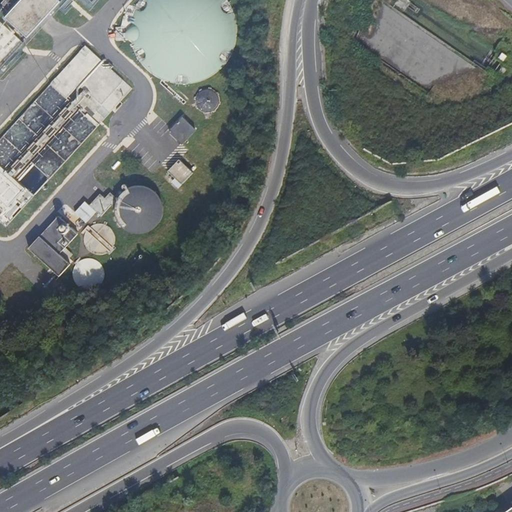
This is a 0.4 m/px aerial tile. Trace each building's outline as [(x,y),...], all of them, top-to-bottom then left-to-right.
[(4,0),(0,5),(5,9),(3,12),(7,16),(5,18),(28,38),(38,28),(51,13),(61,2),(58,0),(4,0)] [(226,0),(140,0),(139,2),(137,7),(134,12),(133,16),(132,21),(131,27),(131,32),(131,37),(132,42),(133,47),(135,52),(137,57),(140,61),(143,65),(146,69),(150,72),(154,75),(159,78),(163,80),(168,82),(173,83),(177,84),(185,84),(188,84),(196,83),(199,82),(204,80),(210,78),(213,76),(219,71),(225,66),(229,60),(231,56),(234,49),(236,44),(237,39),(237,34),(237,29),(237,24),(236,19),(234,14),(232,9),(230,4),(227,0),(226,0)] [(0,68),(23,43),(0,22),(0,68)] [(0,221),(6,227),(132,89),(111,69),(113,67),(104,58),(102,61),(85,46),(0,139),(0,208),(3,211),(0,214),(0,221)] [(212,90),(210,89),(209,89),(205,90),(203,90),(201,92),(199,93),(198,95),(196,97),(196,99),(196,101),(196,104),(197,106),(198,108),(199,109),(201,111),(203,112),(206,113),(208,113),(210,113),(212,112),(215,111),(216,109),(218,107),(219,105),(219,103),(219,100),(219,98),(218,96),(217,94),(214,91),(212,90)] [(170,132),(182,144),(195,130),(182,119),(170,132)] [(168,171),(181,184),(193,172),(180,159),(168,171)] [(118,200),(115,208),(115,211),(116,215),(117,219),(119,222),(122,226),(125,229),(129,232),(134,234),(138,234),(144,234),(148,233),(151,232),(154,230),(159,226),(161,222),(163,219),(164,215),(164,211),(164,207),(163,203),(162,199),(160,195),(155,191),(152,189),(148,187),(145,186),(141,185),(136,186),(130,188),(126,190),(123,192),(120,196),(118,200)] [(115,208),(118,200),(110,193),(105,199),(100,194),(90,206),(101,216),(112,205),(115,208)] [(78,234),(59,216),(30,249),(60,276),(71,264),(60,254),(78,234)] [(110,228),(107,225),(105,225),(101,224),(97,224),(94,225),(92,226),(89,228),(88,230),(86,231),(85,235),(84,239),(84,241),(84,242),(86,246),(88,250),(89,251),(92,253),(94,254),(96,255),(100,255),(104,254),(106,254),(108,253),(111,250),(113,247),(114,245),(115,242),(115,240),(115,236),(114,234),(113,230),(111,229),(110,228)] [(140,248),(129,258),(138,268),(150,257),(140,248)] [(100,289),(105,262),(77,257),(72,284),(100,289)]
